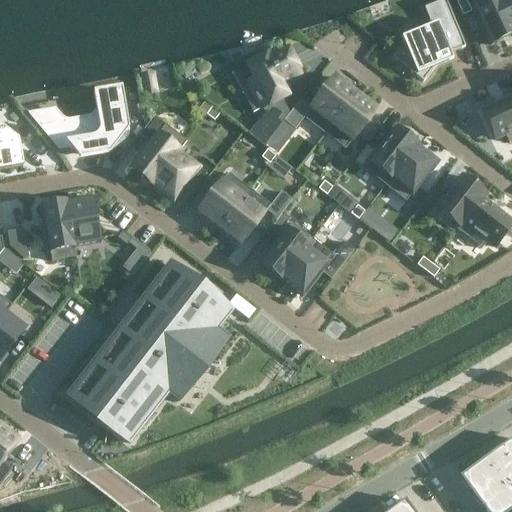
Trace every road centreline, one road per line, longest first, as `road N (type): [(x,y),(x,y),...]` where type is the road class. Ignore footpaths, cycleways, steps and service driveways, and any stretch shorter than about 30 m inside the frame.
road 1 (residential): [(0,192),(109,180),(341,350),(511,261)]
road 2 (unclassified): [(331,511),(511,409)]
road 3 (residential): [(149,511),(0,395)]
road 4 (residential): [(511,188),(413,111)]
